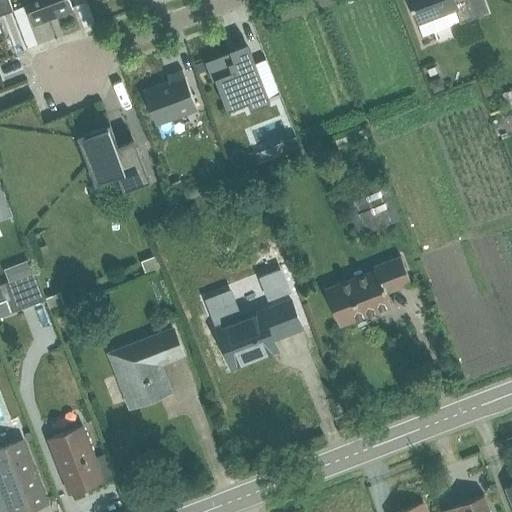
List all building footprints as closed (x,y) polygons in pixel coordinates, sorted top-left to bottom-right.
[(22,0),(34,28),(72,13),(67,0),(22,0)] [(408,0),(419,27),(459,11),(455,0),(408,0)] [(224,114),(272,96),(260,61),(254,63),(246,42),(204,57),(224,114)] [(157,128),(196,113),(181,76),(142,91),(157,128)] [(508,107),(511,105),(511,90),(503,93),(508,107)] [(98,187),(127,177),(111,130),(82,140),(98,187)] [(0,183),(0,218),(11,215),(0,183)] [(410,282),(401,256),(323,284),(339,328),(393,308),(387,290),(410,282)] [(0,283),(0,316),(43,302),(27,257),(1,266),(6,281),(0,283)] [(287,273),(275,277),(280,295),(293,291),(287,273)] [(59,292),(43,294),(44,304),(60,302),(59,292)] [(276,334),(301,325),(290,297),(212,325),(228,371),(282,352),(276,334)] [(184,357),(173,325),(106,347),(127,410),(173,394),(163,364),(184,357)] [(69,495),(106,480),(84,424),(47,439),(69,495)] [(0,491),(7,511),(23,511),(49,503),(25,438),(0,447),(0,491)] [(457,511),(493,511),(486,492),(454,503),(457,511)] [(429,511),(424,499),(390,511),(429,511)]
